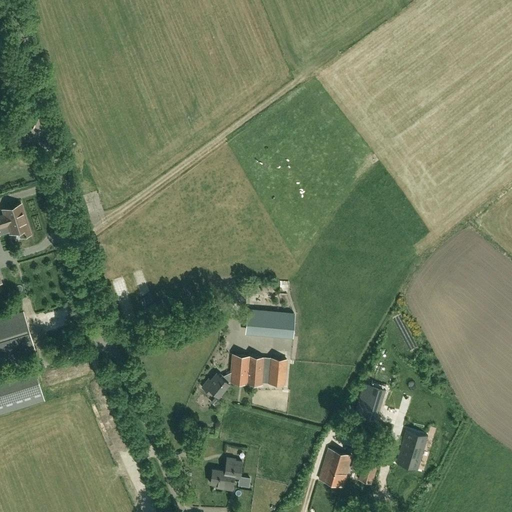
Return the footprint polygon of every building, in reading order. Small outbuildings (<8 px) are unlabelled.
[(0,234),(8,231),(9,233),(18,230),(20,237),(29,234),(20,204),(2,209),(3,215),(0,215),(0,234)] [(136,273),(139,286),(146,284),(142,271),(136,273)] [(126,282),(117,284),(120,296),(129,294),(126,282)] [(149,292),(143,296),(148,302),(153,297),(149,292)] [(247,309),(246,329),(254,330),(256,310),(247,309)] [(22,312),(0,318),(0,362),(35,352),(22,312)] [(286,324),(286,316),(263,316),(263,324),(286,324)] [(221,377),(227,381),(261,384),(262,369),(269,370),(268,381),(284,382),(286,360),(270,358),(271,358),(233,355),(231,372),(222,376),(221,377)] [(217,373),(211,380),(209,378),(202,387),(211,394),(213,392),(218,395),(228,383),(227,382),(227,381),(221,377),(217,373)] [(36,375),(0,385),(0,413),(43,400),(36,375)] [(364,382),(355,413),(362,415),(376,419),(385,388),(382,388),(364,382)] [(405,455),(421,460),(431,427),(415,421),(405,455)] [(204,448),(188,444),(185,454),(201,458),(204,448)] [(341,485),(351,455),(327,448),(318,478),(341,485)] [(223,474),(233,475),(239,476),(241,461),(234,460),(234,458),(226,457),(225,461),(224,470),(223,474)] [(370,484),(377,463),(364,459),(357,480),(370,484)] [(231,489),(233,475),(223,474),(224,470),(212,469),(212,470),(210,471),(209,476),(210,477),(209,483),(215,484),(215,486),(231,489)]
